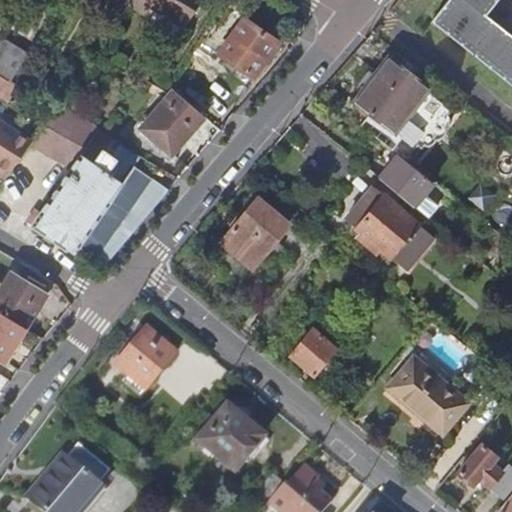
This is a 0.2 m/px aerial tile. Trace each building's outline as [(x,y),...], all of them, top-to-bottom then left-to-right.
[(130,0),(126,7),(144,19),(150,9),(182,29),(200,0),(130,0)] [(511,84),(511,0),(449,0),(431,23),(511,84)] [(265,16),(256,30),(276,43),(285,30),(265,16)] [(240,20),(217,55),(254,80),(257,75),(276,43),(256,30),(240,20)] [(0,43),(0,77),(10,83),(18,70),(25,58),(0,43)] [(426,90),(386,60),(353,104),(393,134),(400,140),(403,137),(420,150),(424,146),(425,146),(427,145),(429,145),(430,144),(432,144),(433,143),(435,142),(436,141),(438,140),(439,139),(440,137),(441,136),(442,134),(443,133),(444,131),(445,130),(445,128),(446,126),(446,124),(446,123),(446,121),(446,119),(446,117),(446,116),(449,112),(431,99),(434,96),(426,90)] [(16,87),(37,100),(45,87),(18,70),(10,83),(16,87)] [(7,85),(0,80),(0,95),(8,100),(16,87),(10,83),(8,86),(7,85)] [(173,92),(140,131),(171,157),(205,119),(173,92)] [(141,158),(97,129),(93,122),(65,109),(58,120),(51,116),(31,145),(71,172),(40,216),(35,213),(28,223),(33,226),(32,228),(64,252),(78,251),(95,263),(97,261),(153,180),(135,167),(141,158)] [(0,170),(6,175),(19,156),(29,142),(0,122),(0,170)] [(398,151),(379,175),(429,215),(448,191),(398,151)] [(169,191),(153,180),(97,261),(105,267),(114,256),(169,191)] [(373,189),(346,221),(368,239),(365,244),(377,254),(381,250),(407,271),(433,239),(373,189)] [(289,225),(259,199),(223,242),(253,267),(259,260),(263,261),(268,261),(271,260),(283,245),(276,239),(289,225)] [(45,294),(8,273),(1,283),(0,282),(0,312),(24,328),(45,294)] [(511,297),(511,295),(511,285),(506,281),(496,273),(490,280),(511,297)] [(0,312),(0,363),(2,364),(24,328),(0,312)] [(315,328),(311,331),(336,351),(338,349),(315,328)] [(146,330),(115,366),(145,391),(176,355),(146,330)] [(315,375),(336,351),(311,331),(291,354),(315,375)] [(466,406),(412,360),(385,391),(439,439),(466,406)] [(227,407),(197,443),(233,474),(264,438),(227,407)] [(477,478),(504,501),(511,491),(511,468),(509,466),(503,472),(491,463),(496,456),(482,444),(458,471),(472,483),(477,478)] [(113,474),(83,446),(71,458),(67,455),(52,470),(56,474),(34,498),(48,511),(85,511),(106,490),(102,486),(113,474)] [(282,485),(267,502),(278,511),(324,511),(332,503),(321,494),(323,491),(315,484),(319,481),(303,468),(286,487),(283,483),(282,485)] [(271,476),(254,494),(265,505),(267,502),(282,485),(271,476)] [(511,511),(511,498),(500,511),(511,511)]
